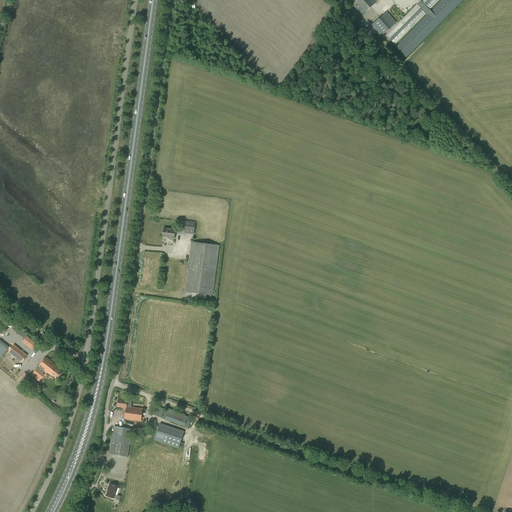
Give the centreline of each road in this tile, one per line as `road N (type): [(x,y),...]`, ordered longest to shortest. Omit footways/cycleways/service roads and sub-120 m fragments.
road 1 (unclassified): [(31,511),(80,391),(134,0)]
road 2 (primary): [(50,511),(84,434),(104,356),(152,0)]
road 3 (unclassified): [(75,511),(104,438),(123,348),(170,0)]
road 4 (track): [(115,384),(472,511)]
road 5 (track): [(380,41),(511,184)]
